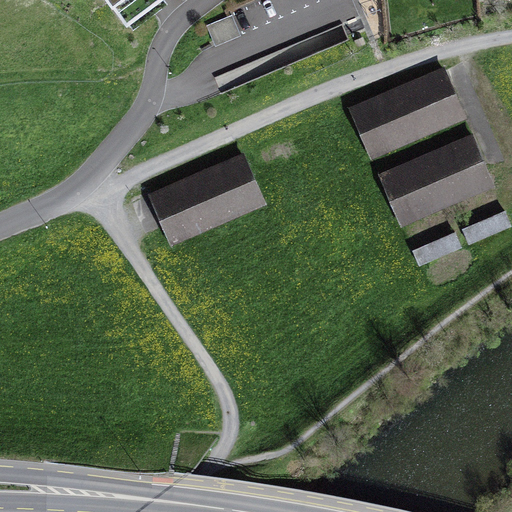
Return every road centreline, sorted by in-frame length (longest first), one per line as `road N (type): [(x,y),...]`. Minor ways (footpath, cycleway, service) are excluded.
road 1 (residential): [(511,37),(384,71),(108,187),(84,187)]
road 2 (track): [(84,187),(220,383),(229,408),(220,454),(154,511)]
road 3 (primary): [(0,491),(234,511)]
road 4 (residential): [(84,187),(149,105),(176,23),(208,0)]
